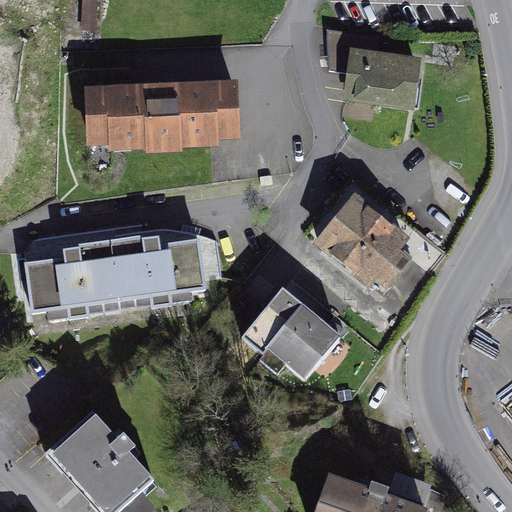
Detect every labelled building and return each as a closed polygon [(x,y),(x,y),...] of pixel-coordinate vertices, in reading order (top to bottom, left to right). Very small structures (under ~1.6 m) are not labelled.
[(98,0),(79,0),(79,30),(98,31),(98,0)] [(0,66),(12,39),(0,33),(0,66)] [(350,100),(409,108),(416,64),(376,59),(379,39),(328,33),(329,73),(353,76),(350,100)] [(196,141),(237,139),(235,89),(89,96),(91,146),(132,144),(133,151),(196,148),(196,141)] [(319,245),(370,286),(376,279),(388,288),(407,265),(396,255),(405,244),(354,202),(319,245)] [(26,268),(32,316),(68,311),(69,321),(90,319),(88,308),(151,300),(153,310),(172,308),(170,297),(205,293),(199,245),(160,250),(159,238),(64,250),(65,262),(26,268)] [(445,257),(423,240),(409,258),(431,276),(445,257)] [(283,293),(243,342),(263,359),(268,353),(305,383),(341,340),(283,293)] [(19,332),(9,340),(25,360),(35,352),(19,332)] [(50,454),(102,511),(119,511),(153,482),(92,415),(50,454)] [(319,511),(421,511),(391,501),(394,494),(364,483),(362,490),(331,479),(319,511)]
